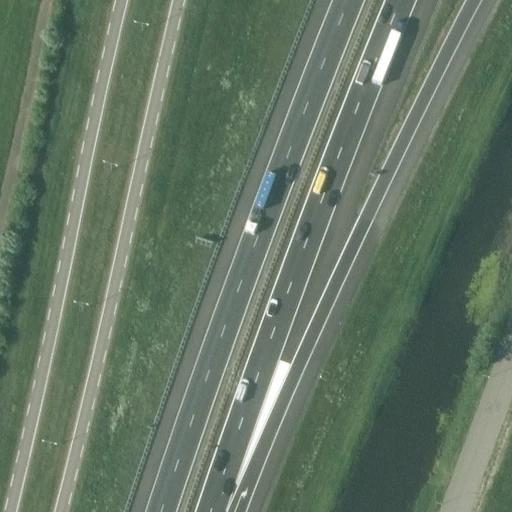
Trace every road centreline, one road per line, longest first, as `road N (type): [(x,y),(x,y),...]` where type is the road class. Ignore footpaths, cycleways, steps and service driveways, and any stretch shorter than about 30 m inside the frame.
road 1 (motorway): [(212,507),(297,366),(474,0)]
road 2 (motorway): [(350,0),(162,511)]
road 3 (motorway): [(212,507),(401,0)]
road 4 (secondary): [(61,511),(179,0)]
road 5 (secondary): [(121,0),(11,511)]
road 6 (unclassified): [(453,511),(511,354)]
